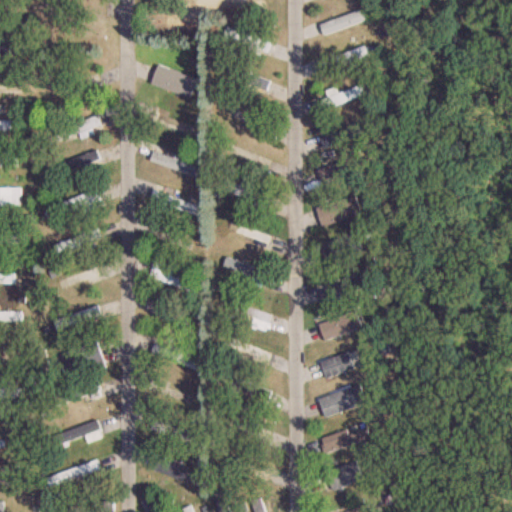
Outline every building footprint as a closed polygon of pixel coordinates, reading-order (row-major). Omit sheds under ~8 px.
[(321,25),(325,36),(371,19),(367,8),(321,25)] [(228,38),(268,52),(271,42),(232,28),(228,38)] [(0,53),(25,54),(25,45),(0,44),(0,53)] [(369,56),(365,46),(321,62),(325,72),(369,56)] [(155,81),(188,96),(192,89),(158,73),(155,81)] [(101,83),(98,75),(62,89),(65,97),(101,83)] [(337,88),(327,91),(329,97),(321,100),(324,110),(366,97),(363,86),(339,93),(337,88)] [(199,129),(157,110),(153,119),(195,138),(199,129)] [(103,126),(99,116),(58,131),(62,141),(103,126)] [(18,121),(0,120),(0,130),(18,130),(18,121)] [(323,136),(326,146),(344,141),(341,131),(323,136)] [(273,159),(230,143),(226,152),(269,169),(273,159)] [(101,159),(97,150),(74,161),(78,170),(101,159)] [(324,188),(374,173),(367,153),(350,159),(348,153),(326,160),(329,168),(319,171),(324,188)] [(0,158),(0,167),(18,167),(18,159),(0,158)] [(196,176),(199,168),(188,163),(185,172),(196,176)] [(177,188),(157,183),(152,201),(197,213),(199,205),(175,199),(177,188)] [(227,193),(267,205),(270,195),(230,183),(227,193)] [(0,189),(0,206),(15,206),(15,189),(0,189)] [(57,205),(60,215),(85,207),(87,212),(104,206),(99,190),(57,205)] [(325,224),(362,214),(358,200),(321,209),(325,224)] [(272,234),(228,220),(225,230),(269,244),(272,234)] [(55,245),(59,256),(102,239),(98,229),(55,245)] [(26,233),(0,233),(0,244),(26,244),(26,233)] [(269,274),(230,257),(225,266),(265,283),(269,274)] [(150,277),(195,294),(199,284),(172,274),(175,266),(157,260),(150,277)] [(337,297),(372,287),(370,278),(334,288),(337,297)] [(232,310),(268,324),(272,315),(235,301),(232,310)] [(55,320),(58,330),(102,317),(99,307),(55,320)] [(320,326),(327,342),(363,326),(356,310),(320,326)] [(272,353),(233,338),(230,347),(268,363),(272,353)] [(200,360),(155,344),(152,354),(197,369),(200,360)] [(346,361),(344,355),(332,359),(334,365),(324,368),(327,378),(372,362),(369,352),(346,361)] [(59,408),(101,394),(98,383),(55,397),(59,408)] [(373,400),(370,390),(323,407),(326,417),(373,400)] [(273,430),(231,418),(228,428),(270,441),(273,430)] [(198,436),(156,420),(153,429),(194,446),(198,436)] [(88,443),(103,438),(98,422),(54,437),(57,446),(86,436),(88,443)] [(232,463),(267,477),(271,467),(236,454),(232,463)] [(155,469),(198,487),(203,475),(161,456),(155,469)] [(335,493),(365,478),(356,460),(326,475),(335,493)] [(48,478),(51,488),(102,471),(99,461),(48,478)] [(2,484),(16,484),(17,469),(0,468),(0,485),(2,486),(2,484)] [(268,511),(265,499),(255,502),(257,511),(268,511)] [(115,511),(115,502),(104,502),(104,511),(115,511)] [(220,506),(221,511),(231,511),(228,503),(220,506)]
